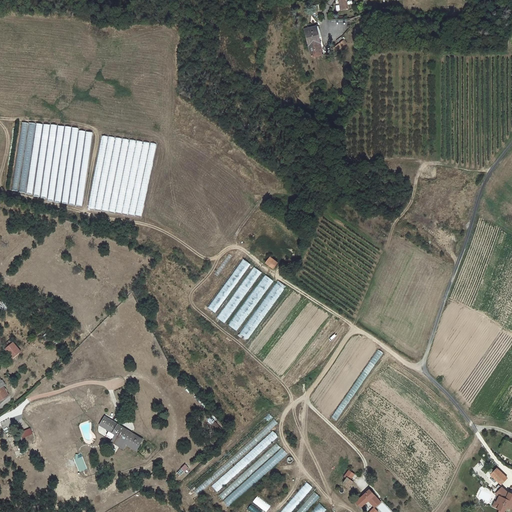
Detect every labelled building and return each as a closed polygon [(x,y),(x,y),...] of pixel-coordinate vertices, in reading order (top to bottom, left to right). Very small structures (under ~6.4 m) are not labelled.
[(307,29),(311,46),(325,43),(321,26),(319,26),(319,22),(312,23),(313,28),(307,29)] [(339,51),(346,44),(342,40),(335,47),(339,51)] [(311,46),(314,56),(327,53),(325,43),(311,46)] [(22,122),(12,190),(18,191),(29,123),(22,122)] [(29,123),(19,192),(25,193),(36,124),(29,123)] [(43,124),(36,123),(26,193),(32,194),(43,124)] [(44,124),(34,195),(39,196),(49,125),(44,124)] [(57,125),(51,125),(41,197),(47,198),(57,125)] [(64,126),(58,125),(47,200),(53,201),(64,126)] [(71,127),(65,127),(54,202),(60,203),(71,127)] [(79,128),(73,127),(62,202),(68,203),(79,128)] [(85,131),(79,131),(69,204),(75,204),(85,131)] [(92,132),(86,132),(76,205),(82,205),(92,132)] [(102,136),(88,208),(93,209),(108,137),(102,136)] [(109,137),(95,209),(100,210),(115,138),(109,137)] [(116,137),(102,210),(107,211),(122,138),(116,137)] [(123,139),(109,211),(114,212),(129,140),(123,139)] [(130,140),(116,212),(121,213),(136,141),(130,140)] [(136,141),(122,213),(127,214),(142,142),(136,141)] [(144,142),(129,214),(135,216),(149,143),(144,142)] [(151,143),(135,215),(141,216),(156,144),(151,143)] [(218,276),(232,256),(229,254),(215,273),(218,276)] [(281,263),(273,257),(268,263),(276,269),(281,263)] [(243,259),(208,308),(215,313),(251,264),(243,259)] [(216,318),(224,324),(262,273),(254,267),(216,318)] [(236,331),(273,281),(265,275),(228,324),(236,331)] [(284,289),(276,283),(240,333),(248,339),(284,289)] [(1,345),(2,346),(3,347),(10,340),(10,339),(8,338),(1,345)] [(10,340),(3,347),(12,356),(20,349),(10,340)] [(0,350),(9,360),(12,356),(3,347),(0,350)] [(331,417),(336,420),(383,353),(378,350),(331,417)] [(385,354),(380,361),(389,366),(393,359),(385,354)] [(399,376),(404,369),(400,366),(395,373),(399,376)] [(406,371),(400,378),(404,381),(409,373),(406,371)] [(0,398),(1,400),(10,393),(3,385),(6,383),(2,378),(1,379),(0,377),(0,398)] [(391,386),(390,386),(392,383),(389,381),(380,395),(385,398),(391,386)] [(106,416),(101,424),(114,432),(115,431),(118,433),(113,440),(124,447),(126,443),(135,449),(138,444),(139,445),(142,441),(141,440),(142,438),(106,416)] [(212,417),(207,422),(215,432),(220,427),(212,417)] [(193,491),(197,496),(278,423),(274,418),(193,491)] [(211,486),(217,492),(278,437),(272,430),(211,486)] [(249,433),(187,486),(190,490),(240,447),(239,446),(251,435),(249,433)] [(219,495),(223,500),(280,447),(277,443),(219,495)] [(223,500),(229,506),(287,454),(281,448),(223,500)] [(507,476),(497,467),(491,473),(501,483),(507,476)] [(349,469),(345,474),(346,476),(349,478),(354,473),(349,469)] [(346,476),(342,482),(348,486),(352,481),(349,478),(346,476)] [(307,482),(280,511),(291,511),(313,487),(307,482)] [(499,502),(496,508),(498,509),(496,511),(504,511),(505,511),(503,510),(506,505),(502,503),(508,493),(498,484),(493,489),(499,495),(496,501),(499,502)] [(368,490),(354,502),(360,507),(368,500),(374,506),(379,501),(368,490)] [(296,511),(306,511),(319,497),(314,492),(296,511)] [(511,493),(508,492),(508,493),(502,503),(506,505),(509,500),(511,501),(511,493)] [(258,496),(253,502),(265,511),(271,506),(258,496)] [(311,511),(324,511),(327,510),(320,503),(311,511)]
